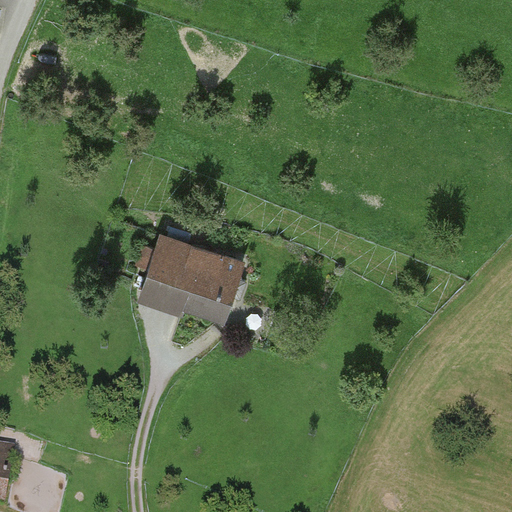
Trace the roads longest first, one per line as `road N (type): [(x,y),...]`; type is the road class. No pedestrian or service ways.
road 1 (track): [(350,511),(422,337),(511,257)]
road 2 (residential): [(0,174),(29,0)]
